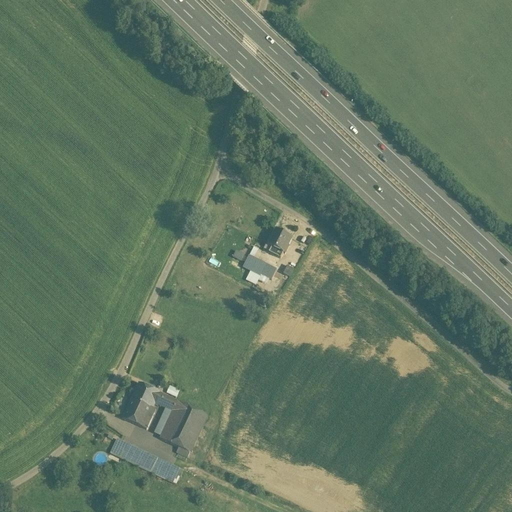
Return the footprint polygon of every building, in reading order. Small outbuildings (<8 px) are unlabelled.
[(292,239),(277,231),(269,247),(272,249),(269,254),(281,260),(284,255),(285,255),(289,246),(292,239)] [(242,262),(246,255),(236,251),(233,258),(242,262)] [(261,275),(266,266),(250,258),(248,261),(246,266),(244,269),(253,274),(248,282),(256,286),(259,281),(267,286),(270,280),(266,278),(261,275)] [(266,266),(261,275),(266,278),(271,269),(266,266)] [(271,269),(266,278),(270,280),(271,281),(276,272),(271,269)] [(160,394),(139,384),(132,400),(153,410),(155,406),(160,394)] [(177,396),(179,391),(171,388),(169,393),(177,396)] [(188,407),(160,395),(160,394),(155,406),(158,408),(159,407),(173,413),(160,440),(170,445),(188,407)] [(153,410),(132,400),(123,419),(147,430),(156,411),(153,410)] [(188,407),(170,445),(179,449),(190,454),(208,416),(188,407)] [(145,454),(130,447),(125,456),(140,463),(145,454)] [(190,454),(179,449),(177,454),(188,459),(190,454)] [(173,467),(145,454),(140,463),(137,468),(166,481),(173,467)] [(140,463),(125,456),(122,461),(137,468),(140,463)]
